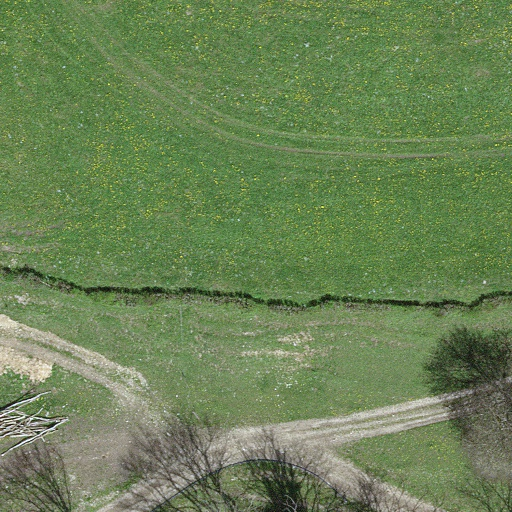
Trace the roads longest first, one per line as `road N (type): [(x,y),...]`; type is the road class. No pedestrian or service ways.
road 1 (track): [(76,0),(186,109),(330,148),(511,141)]
road 2 (track): [(129,511),(214,448),(266,446),(418,511)]
road 3 (track): [(266,446),(511,390)]
road 4 (track): [(0,472),(122,446),(214,448)]
